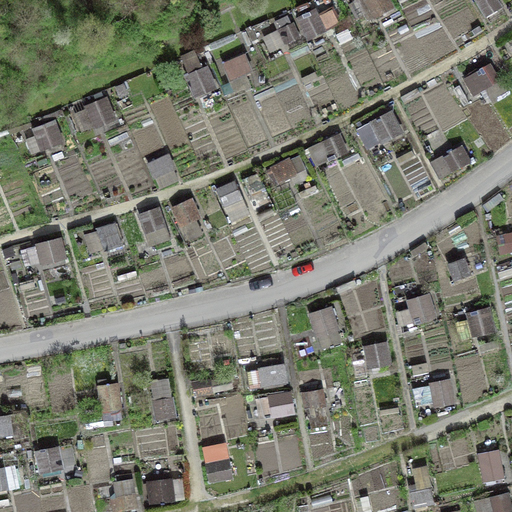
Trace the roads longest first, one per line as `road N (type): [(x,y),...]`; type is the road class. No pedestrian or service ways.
road 1 (track): [(0,239),(225,173),(400,89),(511,23)]
road 2 (track): [(0,349),(170,317),(347,267),(511,160)]
road 3 (track): [(186,511),(307,479),(511,398)]
road 4 (track): [(199,509),(170,317)]
